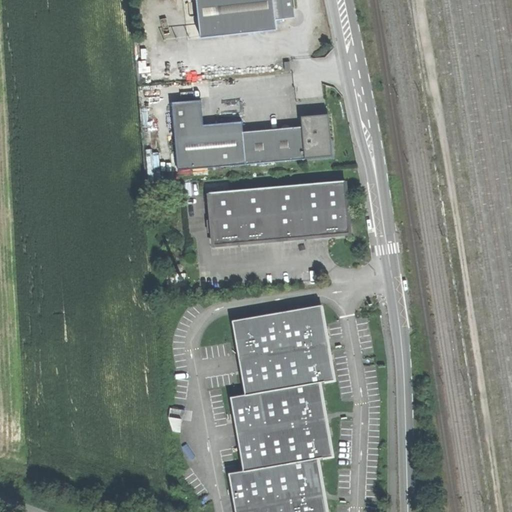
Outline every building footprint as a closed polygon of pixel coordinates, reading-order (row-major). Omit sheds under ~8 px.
[(198,0),(203,39),(278,31),(277,20),(297,18),(295,0),(198,0)] [(179,170),(246,164),(244,133),(243,122),(205,125),(203,100),(174,102),(179,170)] [(282,130),(244,133),(246,164),(307,159),(304,128),(291,129),(282,130)] [(211,193),(215,245),(276,240),(351,234),(347,182),(211,193)] [(234,491),(237,511),(330,511),(324,476),(321,459),(335,456),(332,436),(325,401),(322,384),(337,381),(334,364),(327,325),(323,305),(234,322),(238,340),(245,378),(248,395),(233,398),(236,419),(243,454),(246,472),(231,475),(234,491)]
